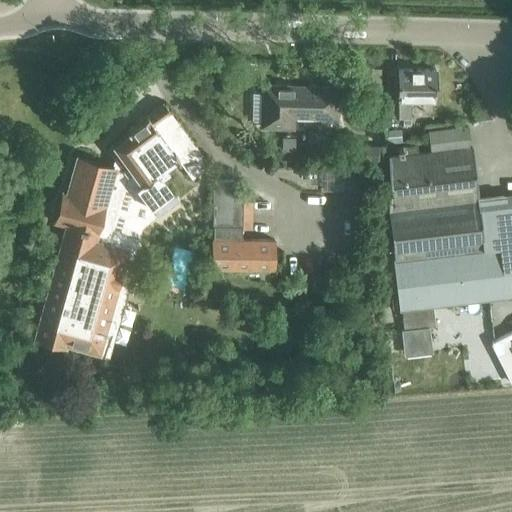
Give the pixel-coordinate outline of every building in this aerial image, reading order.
[(362,68),(362,84),(378,84),(378,68),(362,68)] [(411,99),(437,99),(438,69),(401,68),(401,73),(386,73),(385,92),(400,92),(399,120),(387,120),(387,131),(409,130),(408,119),(410,119),(411,99)] [(338,117),(336,117),(338,88),(288,85),(288,89),(262,88),(260,125),(291,126),(292,116),(320,117),(319,128),(337,129),(338,117)] [(193,176),(210,164),(165,102),(127,130),(130,134),(107,150),(114,160),(112,167),(76,157),(65,194),(61,192),(53,219),(65,223),(33,335),(64,344),(65,341),(106,352),(139,238),(137,237),(145,207),(150,203),(159,214),(180,198),(164,177),(183,163),(193,176)] [(474,145),(472,145),(469,125),(431,133),(435,153),(420,155),(419,145),(404,147),(405,157),(387,160),(386,212),(399,310),(401,310),(403,329),(435,325),(432,305),(511,294),(511,193),(481,198),(474,145)] [(343,195),(369,195),(369,165),(343,165),(343,195)] [(319,195),(331,192),(326,174),(314,177),(319,195)] [(214,239),(242,239),(242,225),(242,188),(234,188),(234,179),(213,180),(213,201),(213,227),(214,227),(214,239)] [(242,239),(214,239),(214,268),(275,267),(274,238),(242,239)] [(511,330),(491,341),(511,381),(511,330)]
